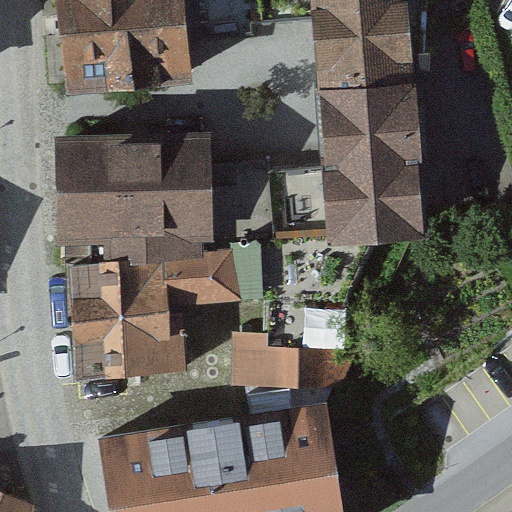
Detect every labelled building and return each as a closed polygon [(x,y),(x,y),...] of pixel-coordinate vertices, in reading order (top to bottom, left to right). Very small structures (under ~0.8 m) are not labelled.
[(63,0),(72,82),(187,73),(180,0),(63,0)] [(249,0),(192,0),(196,38),(253,33),(252,23),(249,0)] [(319,17),(317,0),(249,0),(252,23),(319,17)] [(325,97),(408,91),(423,90),(426,0),(317,0),(319,17),(325,97)] [(308,181),(264,185),(267,229),(268,244),(338,237),(338,232),(418,226),(408,91),(325,97),(332,165),(308,167),(308,181)] [(123,244),(267,229),(264,185),(206,189),(204,139),(69,141),(70,235),(118,233),(118,240),(123,244)] [(268,244),(267,229),(123,244),(118,240),(118,233),(70,235),(72,313),(76,313),(80,377),(104,376),(182,368),(179,313),(166,313),(164,290),(180,289),(181,298),(271,292),(272,299),(342,298),(338,237),(268,244)] [(246,383),(254,415),(326,404),(333,384),(341,385),(357,349),(295,346),(296,337),(342,340),(342,298),(272,299),(268,302),(269,334),(236,334),(235,382),(246,383)] [(254,415),(102,438),(113,511),(341,511),(326,404),(254,415)] [(0,511),(31,511),(33,506),(0,490),(0,511)]
